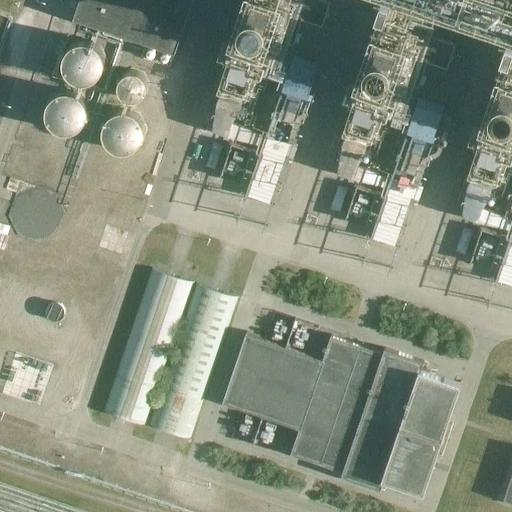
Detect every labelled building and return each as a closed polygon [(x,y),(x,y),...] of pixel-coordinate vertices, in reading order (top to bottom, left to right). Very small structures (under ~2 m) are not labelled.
[(148,54),(175,63),(196,0),(82,0),(78,13),(154,39),(148,54)] [(254,0),(223,94),(214,126),(267,144),(250,193),(272,200),(307,96),(309,97),(322,61),(296,52),(284,88),(285,89),(269,137),(231,124),(241,100),(263,38),(280,43),(293,3),(283,0),(254,0)] [(329,1),(326,0),(312,0),(306,20),(321,25),(329,1)] [(409,31),(386,23),(348,136),(339,169),(391,186),(375,235),(397,242),(432,138),(434,139),(446,103),(420,94),(408,130),(410,131),(394,179),(356,166),(366,143),(388,80),(405,86),(418,46),(405,41),(409,31)] [(453,43),(438,38),(430,62),(445,67),(453,43)] [(105,79),(106,43),(71,42),(71,79),(105,79)] [(511,65),(473,178),(464,211),(511,227),(511,240),(500,277),(511,281),(511,218),(481,208),(492,185),(511,124),(511,65)] [(144,94),(150,77),(135,72),(130,89),(144,94)] [(56,125),(83,128),(87,93),(61,90),(56,125)] [(134,108),(110,121),(124,147),(148,135),(134,108)] [(251,150),(232,143),(220,177),(239,184),(251,150)] [(337,207),(347,182),(334,177),(324,202),(337,207)] [(375,192),(356,186),(345,220),(364,226),(375,192)] [(114,214),(101,256),(125,263),(138,221),(114,214)] [(500,234),(481,228),(470,262),(489,268),(500,234)] [(105,410),(146,424),(195,282),(154,268),(105,410)] [(149,424),(190,438),(238,297),(197,283),(149,424)] [(244,333),(221,401),(296,427),(288,452),(341,470),(339,475),(379,489),(383,478),(425,492),(460,386),(419,371),(423,360),(383,347),(381,352),(328,334),(320,359),(244,333)]
